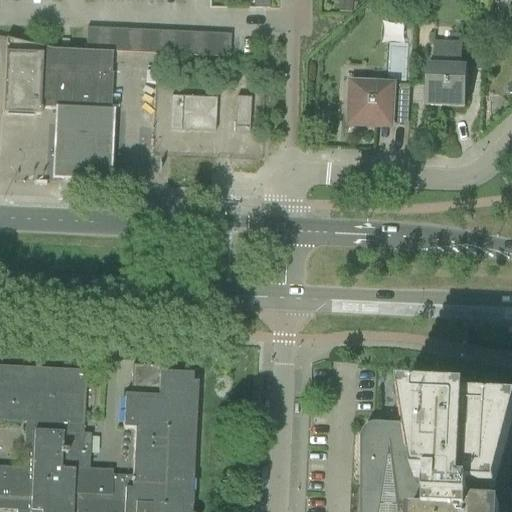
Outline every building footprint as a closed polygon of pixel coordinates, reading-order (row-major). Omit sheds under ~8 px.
[(352,14),(352,0),(339,0),(339,13),(352,14)] [(101,53),(102,30),(86,29),(84,53),(101,53)] [(102,30),(101,53),(117,54),(118,31),(102,30)] [(118,31),(117,54),(133,55),(134,32),(118,31)] [(150,32),(134,32),(133,55),(149,56),(150,32)] [(150,32),(149,56),(164,56),(166,33),(150,32)] [(166,33),(164,56),(180,57),(181,34),(166,33)] [(181,34),(180,57),(196,58),(197,35),(181,34)] [(213,35),(197,35),(196,58),(212,59),(213,35)] [(230,36),(213,35),(212,59),(229,59),(230,36)] [(53,52),(4,41),(1,116),(39,117),(40,110),(54,111),(72,112),(73,92),(94,93),(95,75),(110,76),(111,55),(53,52)] [(387,77),(405,78),(406,43),(388,43),(387,77)] [(483,47),(461,46),(434,44),(432,68),(426,67),(424,107),(464,109),(466,70),(482,71),(483,47)] [(73,92),(72,112),(109,114),(109,112),(111,76),(110,76),(95,75),(94,93),(73,92)] [(409,86),(353,84),(349,84),(347,128),(391,130),(392,109),(408,109),(409,86)] [(170,98),(168,132),(213,135),(215,101),(170,98)] [(249,100),(235,99),(233,135),(247,136),(249,100)] [(55,113),(52,186),(111,188),(113,115),(55,113)] [(180,511),(190,511),(196,384),(191,384),(191,376),(159,374),(159,368),(131,367),(129,397),(123,397),(121,430),(133,430),(131,479),(111,478),(111,473),(88,472),(89,436),(81,435),(83,374),(0,369),(0,510),(16,511),(15,511),(180,511)] [(360,440),(360,489),(359,511),(379,511),(380,509),(397,510),(397,511),(494,511),(495,507),(467,505),(468,491),(490,492),(511,409),(511,404),(462,402),(462,406),(454,406),(454,396),(403,394),(409,427),(378,425),(376,425),(373,425),(371,426),(370,426),(368,427),(366,428),(365,429),(364,430),(362,433),(362,434),(361,436),(360,438),(360,439),(360,440)]
